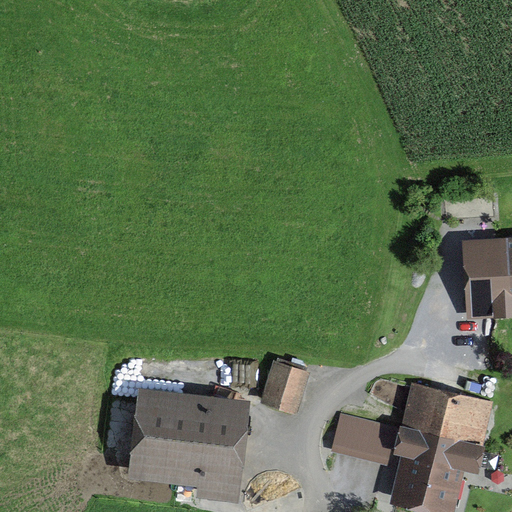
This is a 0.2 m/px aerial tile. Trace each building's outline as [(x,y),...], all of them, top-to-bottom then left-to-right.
[(511,312),(511,249),(468,252),(471,315),(511,312)] [(257,376),(256,357),(203,358),(203,378),(257,376)] [(277,365),(265,399),(294,408),(305,374),(277,365)] [(455,463),(474,468),(479,448),(459,443),(462,432),(482,436),(489,405),(414,387),(404,430),(344,416),(335,450),(384,461),(388,446),(411,452),(401,495),(445,506),(455,463)] [(214,454),(215,451),(207,450),(212,408),(148,401),(141,466),(203,473),(201,490),(227,493),(232,456),(214,454)]
